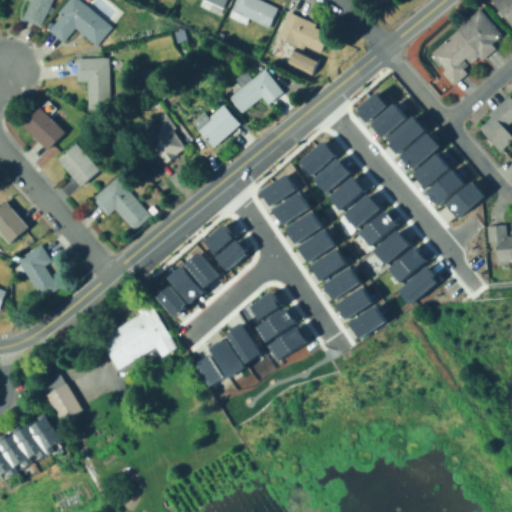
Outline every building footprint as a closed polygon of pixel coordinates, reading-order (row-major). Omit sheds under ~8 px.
[(54,0),(41,26),(24,18),(32,1),(29,0),(54,0)] [(114,26),(98,45),(77,28),(65,42),(50,30),(62,15),(59,12),(69,0),(92,0),(88,4),(114,26)] [(228,0),(225,8),(207,0),(228,0)] [(263,0),(280,8),(270,27),(250,18),(247,24),(230,16),(232,9),(236,0),(263,0)] [(511,25),(492,4),(496,0),(511,0),(511,25)] [(455,85),(443,72),(447,68),(433,52),(459,29),(459,28),(481,8),(504,34),(497,40),(497,48),(483,60),(480,56),(472,63),(467,58),(465,60),(469,65),(469,73),(455,85)] [(330,33),(322,52),(306,45),(304,50),(322,57),(314,75),(289,63),(296,46),(298,46),(300,42),(296,40),(295,43),(279,36),(290,11),(317,23),(316,26),(330,33)] [(110,57),(112,109),(89,110),(88,81),(79,81),(78,58),(110,57)] [(285,92),(269,104),(263,96),(242,112),(231,97),(267,68),(285,92)] [(387,104),(376,91),(357,107),(359,110),(358,111),(367,122),(387,104)] [(511,140),(500,152),(494,145),(492,146),(484,136),(485,135),(480,127),(491,117),(488,114),(510,94),(511,96),(511,122),(506,128),(511,134),(511,140)] [(394,102),(406,116),(383,137),(371,123),(394,102)] [(226,104),(243,123),(215,147),(195,123),(208,112),(212,116),(226,104)] [(68,131),(50,150),(24,126),(42,106),(68,131)] [(177,155),(167,163),(145,133),(154,126),(152,124),(167,112),(178,127),(175,129),(188,147),(177,155)] [(413,114),(425,129),(397,153),(385,139),(413,114)] [(428,131),(441,145),(414,167),(410,162),(408,164),(400,155),(428,131)] [(323,139),(335,154),(312,174),(299,160),(323,139)] [(102,169),(83,186),(59,159),(78,142),(102,169)] [(436,152),(449,166),(425,186),(413,172),(436,152)] [(337,157),(350,171),(326,191),(314,177),(337,157)] [(426,190),(452,168),(464,182),(438,204),(426,190)] [(286,172),(297,188),(271,205),(261,190),(286,172)] [(352,175),(365,189),(341,209),(329,195),(352,175)] [(118,176),(153,214),(135,230),(116,209),(109,215),(93,198),(118,176)] [(471,180),(483,194),(458,216),(446,202),(471,180)] [(299,191),(309,207),(284,224),(273,209),(299,191)] [(368,193),(380,207),(356,227),(344,213),(368,193)] [(0,205),(7,199),(31,226),(11,243),(0,230),(0,205)] [(384,209),(396,223),(371,245),(359,231),(384,209)] [(311,210),(322,225),(296,243),(286,227),(311,210)] [(216,252),(204,239),(223,223),(225,226),(227,224),(236,235),(216,252)] [(511,261),(498,262),(497,249),(494,249),(493,242),(488,242),(487,226),(507,224),(508,236),(511,235),(511,261)] [(324,228),(334,244),(308,261),(298,246),(324,228)] [(397,229),(410,243),(386,263),(374,249),(397,229)] [(228,270),(216,256),(236,239),(245,249),(244,250),(246,253),(228,270)] [(42,244),(53,260),(46,265),(61,287),(44,299),(26,272),(21,275),(14,264),(13,258),(18,254),(21,258),(42,244)] [(388,267),(414,245),(426,259),(400,281),(388,267)] [(336,247),(347,262),(321,279),(310,264),(336,247)] [(184,263),(198,251),(219,273),(205,286),(184,263)] [(168,276),(182,264),(204,290),(190,302),(168,276)] [(427,264),(439,279),(411,303),(399,289),(427,264)] [(349,266),(359,281),(334,299),(323,283),(349,266)] [(157,295),(170,284),(186,303),(183,305),(185,307),(175,315),(157,295)] [(362,286),(373,301),(347,319),(337,303),(362,286)] [(260,319),(251,305),(271,291),(273,294),(275,292),(283,304),(260,319)] [(179,347),(163,357),(157,347),(121,370),(102,339),(116,330),(114,328),(140,313),(139,310),(152,301),(179,347)] [(375,305),(386,320),(360,338),(349,322),(375,305)] [(257,326),(285,307),(295,322),(267,341),(257,326)] [(227,334),(233,330),(231,328),(242,321),(262,352),(247,362),(227,334)] [(269,344),(297,325),(307,340),(279,359),(269,344)] [(209,346),(219,339),(221,341),(226,338),(246,366),(231,376),(209,346)] [(225,375),(211,385),(197,365),(200,363),(199,361),(210,353),(225,375)] [(61,371),(67,382),(68,382),(85,409),(64,422),(47,395),(48,394),(41,383),(61,371)] [(48,414),(64,442),(56,447),(59,452),(52,457),(51,455),(44,458),(42,454),(34,458),(37,463),(29,467),(27,463),(19,467),(22,472),(14,476),(12,471),(2,477),(0,473),(0,445),(3,444),(0,439),(7,435),(10,440),(19,435),(16,431),(23,427),(25,431),(35,425),(36,427),(44,422),(41,417),(48,414)]
